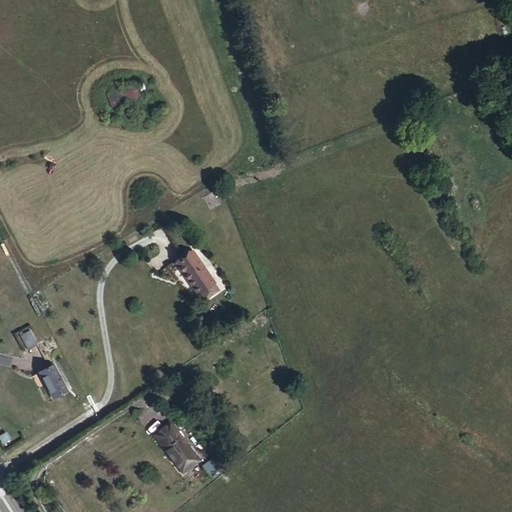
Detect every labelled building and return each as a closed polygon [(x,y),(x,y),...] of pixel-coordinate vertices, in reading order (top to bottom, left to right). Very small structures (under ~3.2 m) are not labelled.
[(130,90),(124,75),(114,79),(118,91),(113,94),(117,108),(128,104),(124,92),(130,90)] [(193,250),(177,260),(193,283),(192,284),(197,292),(198,292),(203,298),(218,288),(213,281),(214,281),(193,250)] [(30,329),(19,334),(27,349),(37,343),(30,329)] [(48,355),(23,367),(30,380),(39,377),(47,393),(63,386),(48,355)] [(202,457),(174,420),(156,433),(185,469),(202,457)] [(216,459),(206,462),(210,475),(220,472),(216,459)]
